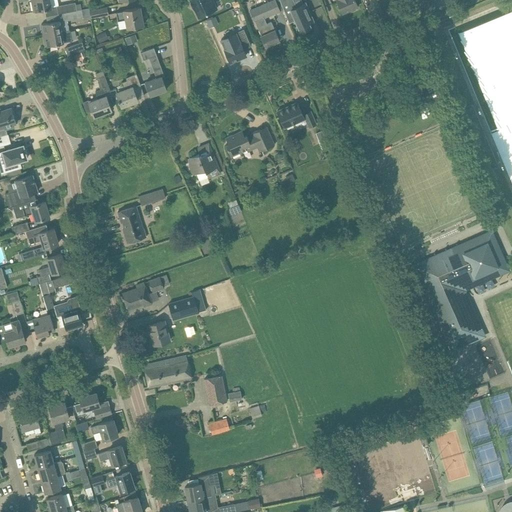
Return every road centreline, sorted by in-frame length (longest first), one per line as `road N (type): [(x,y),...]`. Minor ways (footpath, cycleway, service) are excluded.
road 1 (unclassified): [(182,110),(434,0)]
road 2 (unclassified): [(123,352),(71,165)]
road 3 (unclassified): [(163,511),(123,352)]
road 4 (residential): [(64,148),(0,37)]
